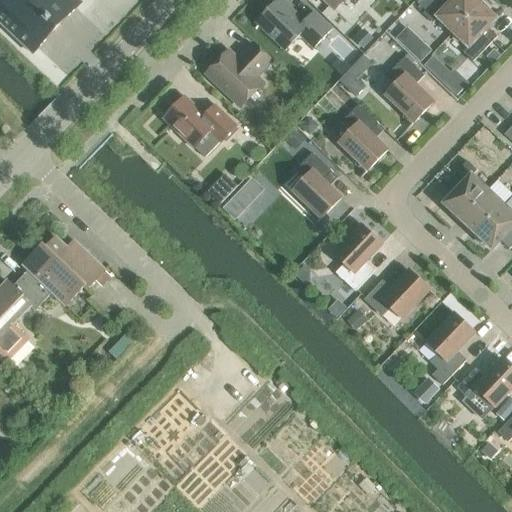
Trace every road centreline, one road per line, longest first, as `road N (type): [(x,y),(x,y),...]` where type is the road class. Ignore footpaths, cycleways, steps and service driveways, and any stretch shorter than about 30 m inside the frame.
road 1 (tertiary): [(0,179),(172,0)]
road 2 (residential): [(382,201),(511,68)]
road 3 (residential): [(382,201),(511,325)]
